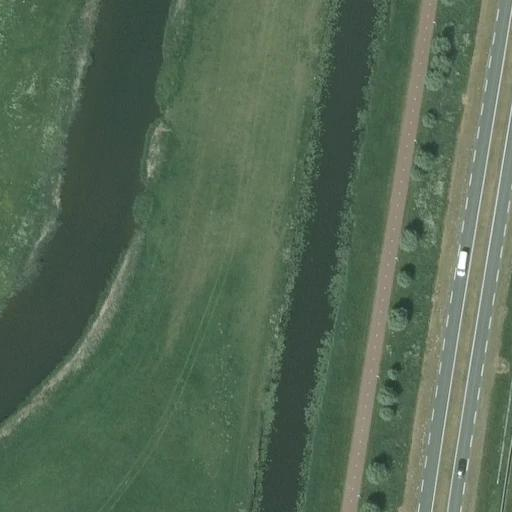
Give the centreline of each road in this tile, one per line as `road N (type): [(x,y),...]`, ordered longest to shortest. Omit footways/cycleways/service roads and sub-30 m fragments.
road 1 (primary): [(504,0),(424,511)]
road 2 (primary): [(456,511),(511,139)]
